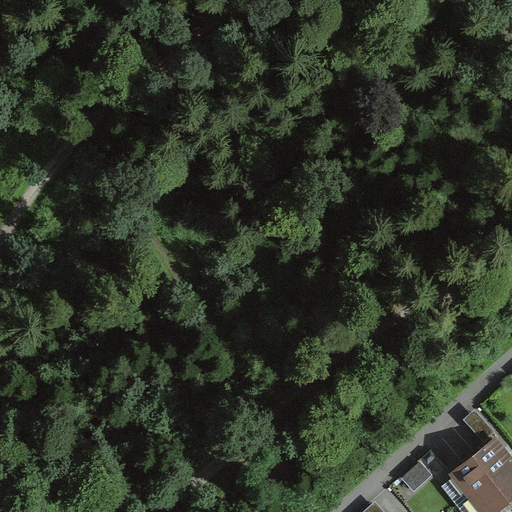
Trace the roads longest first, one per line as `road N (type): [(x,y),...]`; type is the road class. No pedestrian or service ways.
road 1 (track): [(153,511),(204,478),(295,385),(378,328),(511,259)]
road 2 (track): [(0,251),(50,169),(241,0)]
road 3 (residential): [(511,363),(342,511)]
